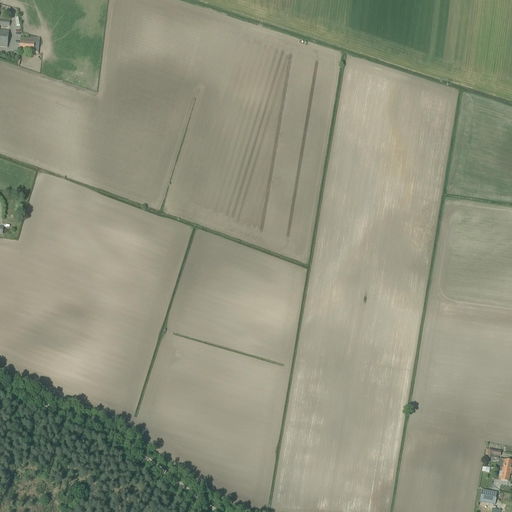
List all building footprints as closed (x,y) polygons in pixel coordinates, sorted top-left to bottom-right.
[(10,21),(0,21),(0,20),(0,47),(8,48),(9,31),(0,30),(0,25),(9,26),(10,21)] [(38,55),(40,38),(29,37),(29,39),(21,38),(19,53),(38,55)] [(492,455),(500,456),(500,452),(488,449),(488,450),(487,454),(486,458),(491,459),(492,455)] [(499,460),(498,468),(500,469),(506,470),(511,471),(511,467),(511,461),(501,459),(501,460),(499,460)] [(511,474),(511,471),(506,470),(500,469),(499,472),(501,472),(500,480),(508,482),(510,474),(511,474)] [(482,490),(480,502),(495,505),(497,493),(482,490)]
